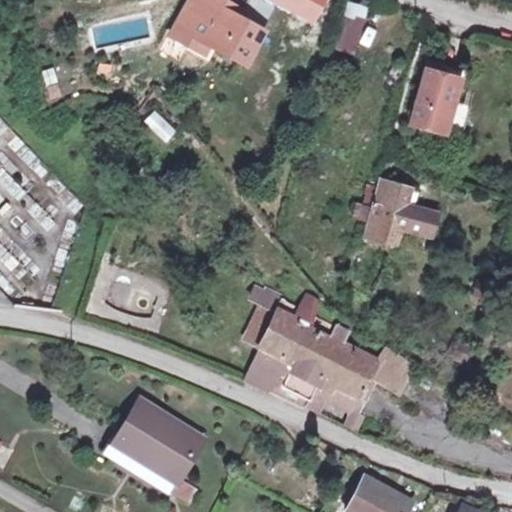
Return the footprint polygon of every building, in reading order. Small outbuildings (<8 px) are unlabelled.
[(269,26),(222,0),(212,0),(194,33),(249,64),(269,26)] [(351,6),(339,47),(354,51),(366,10),(351,6)] [(472,72),(434,61),(432,66),(464,75),(471,77),(472,72)] [(464,75),(432,66),(417,120),(456,131),(465,99),(471,77),(464,75)] [(49,100),(61,97),(55,71),(44,74),(49,100)] [(271,81),(248,90),(255,107),(278,97),(271,81)] [(381,179),(365,236),(404,246),(409,227),(436,235),(442,214),(415,207),(420,190),(381,179)] [(242,291),(247,280),(219,268),(213,278),(242,291)] [(247,280),(242,291),(267,302),(269,297),(272,290),(247,280)] [(266,308),(279,314),(284,304),(269,297),(267,302),(264,307),(266,308)] [(378,366),(379,363),(344,346),(348,335),(338,330),(333,340),(294,322),(279,314),(266,308),(249,347),(291,367),(361,399),(372,377),(378,366)] [(385,351),(379,363),(378,366),(408,382),(416,367),(385,351)] [(408,382),(378,366),(372,377),(402,392),(408,382)] [(366,402),(361,399),(291,367),(277,397),(352,433),(366,402)] [(165,497),(196,446),(136,408),(104,461),(165,497)] [(344,511),(405,511),(410,504),(362,480),(344,511)]
